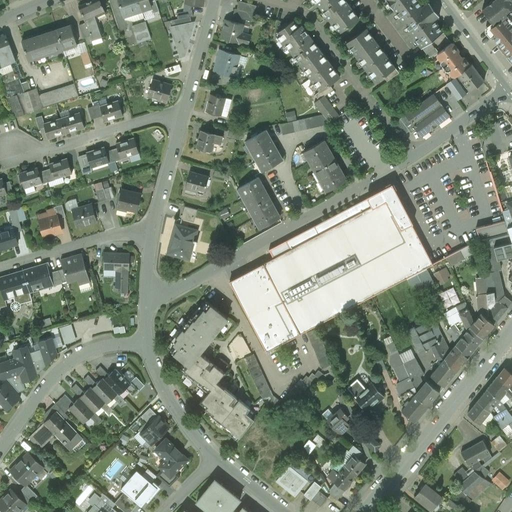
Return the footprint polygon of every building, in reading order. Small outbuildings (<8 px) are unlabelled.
[(99,0),(93,0),(79,6),(86,21),(93,18),(105,13),(99,0)] [(138,0),(117,0),(123,17),(124,17),(125,20),(134,22),(144,18),(142,13),(138,0)] [(149,2),(148,0),(138,0),(142,13),(152,10),(152,9),(149,2)] [(154,0),(149,2),(152,9),(152,10),(153,14),(159,12),(154,0)] [(344,0),(328,0),(319,7),(329,20),(349,5),(344,0)] [(385,0),(389,4),(393,10),(402,22),(422,7),(417,0),(385,0)] [(511,0),(494,0),(482,11),(494,25),(511,12),(511,11),(511,0)] [(256,6),(239,1),(236,9),(247,12),(252,19),(256,6)] [(429,2),(422,7),(402,22),(422,48),(443,32),(434,20),(439,16),(429,2)] [(349,5),(329,20),(339,34),(359,19),(349,5)] [(236,9),(234,9),(232,16),(252,22),(252,19),(247,12),(236,9)] [(192,10),(176,14),(177,19),(189,17),(193,16),(192,10)] [(511,13),(511,12),(494,25),(487,30),(500,46),(511,60),(511,13)] [(177,19),(172,21),(173,27),(190,23),(189,17),(177,19)] [(93,18),(86,21),(90,35),(91,40),(98,38),(93,18)] [(243,25),(225,20),(221,38),(247,45),(250,35),(241,33),(243,25)] [(298,27),(293,20),(288,24),(287,23),(278,30),(281,35),(277,37),(284,47),(285,46),(291,52),(311,38),(301,25),(298,27)] [(86,21),(78,24),(82,38),(90,35),(86,21)] [(143,23),(132,26),(137,43),(151,38),(145,22),(143,23)] [(173,27),(170,27),(180,57),(184,56),(193,25),(192,23),(190,23),(173,27)] [(70,25),(57,29),(63,49),(76,45),(70,25)] [(385,55),(366,28),(346,43),(365,70),(385,55)] [(57,29),(22,41),(28,60),(63,49),(57,29)] [(6,32),(0,34),(0,67),(9,64),(16,61),(6,32)] [(311,38),(291,52),(300,66),(320,51),(311,38)] [(458,51),(453,44),(451,44),(437,54),(436,57),(440,62),(442,62),(445,66),(443,68),(446,66),(448,70),(448,72),(452,77),(454,77),(457,75),(470,65),(464,57),(461,57),(458,53),(458,51)] [(247,51),(234,47),(232,53),(239,55),(246,57),(247,51)] [(232,53),(220,50),(214,71),(228,75),(234,77),(239,55),(232,53)] [(320,51),(300,66),(310,79),(330,64),(320,51)] [(385,55),(365,70),(375,83),(383,77),(395,68),(385,55)] [(9,64),(0,67),(0,78),(2,85),(16,80),(9,64)] [(164,67),(166,74),(180,70),(178,64),(164,67)] [(330,64),(310,79),(319,92),(320,92),(329,85),(340,77),(330,64)] [(470,65),(457,75),(470,92),(484,81),(471,64),(470,65)] [(395,68),(383,77),(387,82),(399,73),(395,68)] [(228,75),(216,72),(213,85),(228,84),(228,75)] [(466,94),(455,79),(446,85),(457,101),(466,94)] [(16,80),(2,85),(15,118),(43,108),(39,96),(36,88),(30,90),(20,93),(17,85),(16,80)] [(171,85),(152,80),(148,96),(157,98),(157,100),(166,102),(171,85)] [(17,85),(20,93),(30,90),(27,82),(17,85)] [(75,84),(39,96),(43,108),(79,96),(75,84)] [(329,85),(320,92),(319,92),(314,95),(318,100),(324,96),(333,90),(329,85)] [(225,98),(211,94),(206,111),(220,116),(225,98)] [(433,94),(405,115),(416,130),(421,136),(421,137),(422,136),(429,131),(430,131),(429,130),(429,129),(436,124),(436,125),(437,125),(449,116),(449,117),(449,116),(449,115),(441,106),(442,105),(441,105),(433,94)] [(339,117),(324,96),(318,100),(314,103),(322,114),(329,123),(339,117)] [(231,100),(225,98),(220,116),(226,117),(231,100)] [(100,106),(103,116),(104,121),(123,116),(118,100),(100,106)] [(100,104),(93,106),(97,118),(103,116),(100,106),(100,104)] [(93,106),(88,108),(91,119),(97,118),(93,106)] [(285,120),(294,119),(293,111),(284,112),(285,120)] [(80,112),(61,118),(66,134),(85,128),(80,112)] [(322,114),(280,124),(282,134),(329,123),(322,114)] [(416,130),(405,115),(400,119),(409,131),(411,133),(416,130)] [(42,116),(36,118),(39,129),(45,127),(44,124),(45,123),(42,116)] [(45,123),(44,124),(45,127),(49,139),(66,134),(61,118),(45,123)] [(409,131),(400,119),(395,122),(404,134),(409,131)] [(243,127),(230,123),(229,130),(241,133),(243,127)] [(241,133),(229,130),(226,137),(239,141),(241,133)] [(216,135),(201,131),(196,148),(211,152),(216,135)] [(265,131),(246,142),(248,141),(253,150),(251,151),(251,152),(271,140),(265,131)] [(135,138),(117,143),(118,148),(121,159),(122,158),(139,153),(135,138)] [(271,140),(251,152),(254,151),(259,160),(257,161),(276,150),(271,140)] [(323,141),(304,152),(306,151),(312,160),(309,162),(329,151),(323,141)] [(105,147),(86,153),(91,168),(109,162),(110,162),(107,151),(105,147)] [(118,148),(111,150),(115,162),(122,159),(122,158),(121,159),(118,148)] [(115,162),(111,150),(107,151),(110,162),(109,162),(109,163),(115,162)] [(276,150),(257,161),(257,162),(259,160),(264,170),(262,171),(282,160),(276,150)] [(329,151),(309,162),(310,162),(312,161),(317,170),(315,171),(315,172),(335,161),(329,151)] [(67,159),(49,164),(51,169),(54,180),(55,179),(72,174),(67,159)] [(335,161),(315,172),(317,171),(323,180),(320,181),(340,170),(335,161)] [(476,163),(481,177),(488,174),(484,161),(476,163)] [(511,161),(511,162),(511,185),(510,186),(511,193),(511,207),(508,209),(509,209),(503,211),(506,221),(508,226),(511,224),(511,161)] [(38,167),(20,173),(24,188),(42,183),(43,183),(39,173),(38,167)] [(54,180),(51,169),(45,171),(48,182),(55,180),(55,179),(54,180)] [(224,173),(215,170),(214,177),(223,179),(224,173)] [(340,170),(320,181),(321,182),(323,180),(328,190),(326,191),(326,192),(346,181),(340,170)] [(45,171),(39,173),(43,183),(42,183),(42,184),(48,182),(45,171)] [(209,177),(190,172),(185,188),(197,192),(196,194),(204,196),(209,177)] [(107,178),(101,180),(103,187),(109,185),(107,178)] [(258,178),(238,189),(240,188),(246,197),(243,199),(263,188),(258,178)] [(9,182),(3,184),(7,194),(6,195),(7,196),(13,194),(9,182)] [(367,198),(269,250),(273,259),(229,282),(266,352),(392,286),(433,264),(392,184),(366,197),(367,198)] [(103,188),(96,190),(99,202),(107,200),(104,190),(103,188)] [(111,188),(104,190),(107,200),(114,198),(111,188)] [(263,188),(243,199),(246,198),(251,207),(249,208),(249,209),(269,198),(263,188)] [(142,194),(122,189),(117,208),(126,210),(127,209),(137,212),(142,194)] [(503,191),(497,193),(500,203),(506,201),(503,191)] [(269,198),(249,209),(251,208),(256,217),(254,218),(274,207),(269,198)] [(508,209),(506,201),(500,203),(503,211),(509,209),(508,209)] [(92,204),(72,210),(77,227),(97,221),(92,204)] [(62,205),(54,207),(56,216),(57,219),(65,216),(62,205)] [(197,210),(185,206),(182,219),(194,222),(197,210)] [(22,207),(15,209),(19,222),(26,219),(22,207)] [(274,207),(254,218),(254,219),(257,217),(262,227),(260,228),(260,229),(280,218),(274,207)] [(56,216),(39,221),(44,237),(54,234),(61,232),(57,219),(56,216)] [(477,228),(476,228),(480,239),(486,294),(487,303),(498,301),(504,295),(498,270),(500,270),(498,258),(511,254),(511,224),(508,226),(506,221),(503,221),(477,228)] [(197,230),(176,225),(168,254),(189,259),(192,250),(189,250),(192,241),(197,242),(198,241),(194,240),(197,230)] [(13,229),(0,232),(0,250),(10,247),(10,246),(18,244),(13,229)] [(130,254),(104,253),(103,269),(117,269),(116,286),(115,286),(114,291),(126,292),(128,270),(129,270),(130,254)] [(82,254),(62,261),(64,269),(68,282),(77,279),(80,284),(90,281),(82,254)] [(453,254),(446,257),(448,262),(455,259),(453,254)] [(446,257),(427,268),(433,284),(453,273),(448,262),(446,257)] [(47,265),(23,272),(30,293),(53,286),(50,273),(47,265)] [(427,268),(406,279),(414,294),(433,284),(427,268)] [(64,269),(58,271),(62,284),(68,282),(64,269)] [(58,271),(50,273),(53,286),(62,284),(58,271)] [(23,272),(0,278),(0,284),(1,288),(5,301),(14,298),(16,306),(32,301),(30,293),(23,272)] [(439,291),(443,306),(457,302),(453,287),(439,291)] [(486,294),(477,295),(478,311),(480,311),(480,314),(473,323),(470,327),(482,339),(494,324),(486,318),(488,315),(487,303),(486,294)] [(498,301),(487,303),(488,315),(486,318),(494,324),(511,302),(504,295),(498,301)] [(205,301),(167,348),(183,361),(189,366),(200,353),(227,319),(205,301)] [(465,303),(456,307),(459,314),(468,310),(465,303)] [(468,310),(459,314),(463,321),(465,325),(467,330),(463,335),(456,343),(469,355),(482,339),(470,327),(473,323),(473,320),(468,310)] [(436,317),(427,321),(436,340),(442,337),(438,329),(436,317)] [(427,321),(414,327),(425,349),(425,350),(431,347),(438,343),(436,340),(427,321)] [(70,323),(58,327),(63,343),(75,340),(70,323)] [(455,325),(446,331),(456,343),(463,335),(455,325)] [(425,349),(414,327),(407,330),(419,352),(425,349)] [(332,366),(317,329),(307,333),(322,370),(327,368),(332,366)] [(456,343),(450,351),(448,348),(442,337),(436,340),(438,343),(444,358),(448,366),(455,372),(469,355),(456,343)] [(28,345),(12,351),(14,358),(0,362),(0,376),(1,380),(19,374),(22,383),(33,380),(58,354),(53,338),(37,342),(40,350),(30,353),(28,345)] [(393,342),(387,345),(391,352),(390,353),(390,354),(397,350),(393,342)] [(438,343),(431,347),(436,358),(441,362),(444,358),(438,343)] [(397,350),(390,354),(389,362),(391,365),(394,368),(403,364),(397,350)] [(224,373),(200,353),(189,366),(183,361),(177,368),(181,371),(180,373),(206,394),(207,394),(216,382),(224,373)] [(272,395),(254,355),(243,359),(262,400),(272,395)] [(386,369),(381,358),(377,360),(381,371),(386,369)] [(415,358),(403,363),(407,371),(407,372),(419,365),(415,358)] [(439,365),(436,363),(432,368),(435,370),(431,375),(444,386),(455,372),(448,366),(444,358),(441,362),(439,365)] [(403,364),(394,368),(398,375),(407,371),(403,363),(403,364)] [(419,365),(407,372),(411,381),(418,377),(424,374),(419,365)] [(109,376),(100,367),(96,371),(103,379),(104,380),(109,376)] [(511,374),(504,368),(497,377),(509,387),(511,390),(511,374)] [(130,383),(116,369),(109,376),(104,380),(118,394),(119,395),(127,388),(132,383),(131,382),(130,383)] [(326,378),(318,371),(314,375),(321,380),(323,382),(326,378)] [(407,371),(398,375),(403,385),(411,381),(407,372),(407,371)] [(314,375),(312,373),(308,378),(315,383),(317,385),(321,380),(314,375)] [(96,385),(88,376),(84,380),(91,388),(92,389),(96,385)] [(308,378),(306,376),(302,380),(309,386),(311,388),(315,383),(308,378)] [(418,377),(411,381),(414,388),(420,382),(418,377)] [(511,390),(509,387),(497,377),(487,389),(499,399),(500,401),(502,404),(508,397),(511,401),(511,390)] [(104,380),(103,379),(96,385),(92,389),(105,403),(107,404),(113,398),(118,394),(104,380)] [(300,379),(283,400),(287,404),(292,407),(309,386),(302,380),(300,379)] [(383,396),(372,383),(366,389),(357,379),(347,388),(356,397),(355,398),(357,400),(356,401),(359,405),(360,404),(367,411),(383,396)] [(439,391),(426,380),(417,392),(415,394),(428,406),(439,391)] [(403,385),(397,388),(406,405),(401,411),(415,422),(428,406),(415,394),(417,392),(414,388),(411,381),(403,385)] [(20,398),(6,382),(0,387),(0,399),(8,409),(20,398)] [(257,415),(216,382),(207,394),(206,394),(198,404),(239,437),(257,415)] [(139,391),(132,383),(127,388),(135,395),(139,391)] [(84,394),(76,385),(72,389),(80,398),(84,394)] [(92,389),(91,388),(84,394),(80,398),(94,413),(101,407),(105,403),(92,389)] [(499,399),(487,389),(477,401),(490,411),(499,399)] [(119,395),(118,394),(113,398),(121,406),(125,402),(119,395)] [(74,404),(65,395),(56,404),(57,405),(65,413),(70,409),(69,409),(74,404)] [(272,395),(266,404),(274,411),(281,402),(272,395)] [(94,413),(80,398),(74,404),(69,409),(70,409),(84,423),(90,417),(94,413)] [(490,411),(477,401),(468,414),(480,424),(490,411)] [(511,417),(502,404),(500,401),(498,402),(499,404),(497,406),(501,412),(493,417),(498,423),(502,430),(511,423),(511,417)] [(107,404),(105,403),(101,407),(109,415),(113,411),(107,404)] [(348,403),(341,409),(348,418),(353,414),(348,403)] [(287,404),(280,413),(284,416),(292,407),(287,404)] [(65,413),(57,405),(53,410),(56,413),(64,422),(69,417),(65,413)] [(158,417),(150,408),(141,416),(150,425),(158,417)] [(325,418),(331,414),(327,409),(321,413),(325,418)] [(340,409),(327,420),(340,435),(349,426),(345,421),(348,418),(341,409),(340,409)] [(56,413),(30,437),(40,448),(56,432),(64,440),(62,442),(64,444),(66,442),(70,446),(79,437),(64,422),(56,413)] [(102,421),(94,413),(90,417),(98,425),(102,421)] [(150,425),(141,433),(152,444),(169,427),(158,417),(150,425)] [(493,417),(486,425),(492,429),(498,423),(493,417)] [(490,441),(497,449),(503,444),(497,436),(490,441)] [(380,446),(370,437),(365,443),(375,451),(380,446)] [(188,459),(166,439),(156,450),(166,460),(160,467),(170,477),(171,478),(188,459)] [(482,441),(461,452),(468,465),(478,460),(489,453),(482,441)] [(362,453),(353,446),(348,451),(353,455),(354,455),(358,458),(362,453)] [(358,458),(354,455),(353,455),(348,451),(346,452),(344,453),(345,456),(341,460),(346,464),(343,467),(354,477),(365,464),(358,458)] [(28,453),(10,471),(25,486),(36,475),(41,480),(47,473),(43,469),(43,468),(35,460),(28,453)] [(48,463),(39,455),(35,460),(43,468),(48,463)] [(478,460),(468,465),(474,472),(474,471),(481,465),(478,460)] [(160,467),(156,464),(151,469),(165,482),(170,477),(160,467)] [(307,480),(288,465),(276,480),(295,495),(307,480)] [(343,467),(338,474),(334,470),(329,477),(336,483),(343,489),(344,489),(354,477),(343,467)] [(469,476),(462,467),(453,475),(460,483),(469,476)] [(137,470),(121,489),(141,506),(157,487),(137,470)] [(460,483),(458,485),(458,486),(466,495),(485,479),(474,471),(474,472),(469,476),(460,483)] [(485,479),(466,495),(473,502),(492,484),(485,479)] [(216,480),(196,504),(206,511),(233,511),(241,502),(216,480)] [(314,483),(305,495),(310,499),(318,490),(320,487),(314,483)] [(343,489),(336,483),(332,488),(340,494),(343,489)] [(441,498),(425,484),(415,496),(431,510),(441,498)] [(466,495),(458,486),(458,485),(448,498),(461,508),(473,502),(466,495)] [(37,496),(28,486),(23,492),(32,501),(37,496)] [(18,496),(11,489),(0,500),(0,508),(4,511),(24,511),(29,507),(27,506),(26,505),(26,504),(18,496)] [(327,498),(318,490),(310,499),(320,507),(327,498)] [(32,501),(23,492),(18,496),(26,504),(26,505),(27,506),(32,501)] [(114,511),(102,501),(96,507),(95,506),(90,511),(114,511)]
